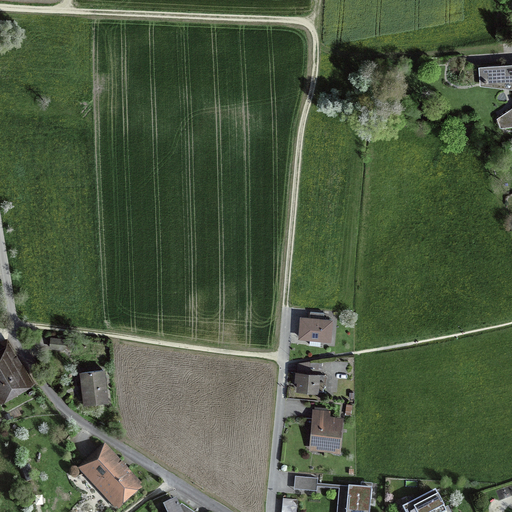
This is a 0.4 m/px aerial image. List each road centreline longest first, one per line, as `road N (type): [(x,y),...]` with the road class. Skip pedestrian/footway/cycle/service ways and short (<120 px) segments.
road 1 (track): [(511,322),(283,363),(267,354),(11,321)]
road 2 (residential): [(217,511),(45,388),(11,321),(0,230)]
road 3 (track): [(285,307),(318,0)]
road 4 (track): [(312,27),(70,9),(70,0)]
road 5 (residential): [(271,511),(285,307)]
